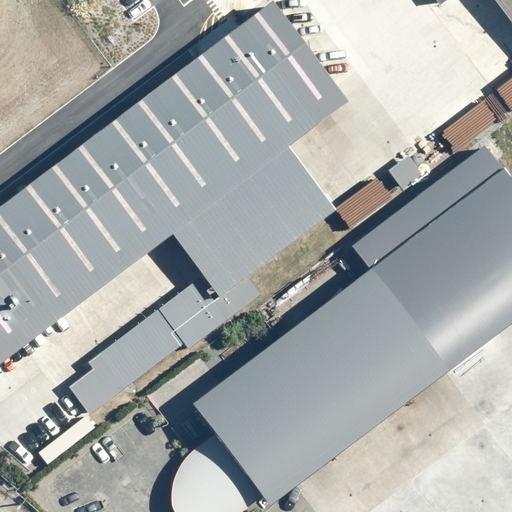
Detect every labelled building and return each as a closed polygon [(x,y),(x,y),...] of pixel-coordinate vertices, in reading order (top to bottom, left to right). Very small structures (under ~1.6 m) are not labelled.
[(511,0),(434,0),(437,3),(440,0),(491,0),(511,27),(511,0)] [(345,104),(267,1),(0,201),(0,358),(169,232),(202,276),(157,310),(186,349),(259,295),(245,276),(331,211),(284,150),(345,104)] [(368,269),(194,403),(268,503),(511,322),(511,181),(485,145),(353,248),(368,269)] [(405,156),(386,171),(402,191),(421,176),(405,156)] [(392,195),(378,177),(332,210),(346,229),(392,195)] [(181,345),(155,310),(85,362),(90,369),(65,387),(87,416),(181,345)]
